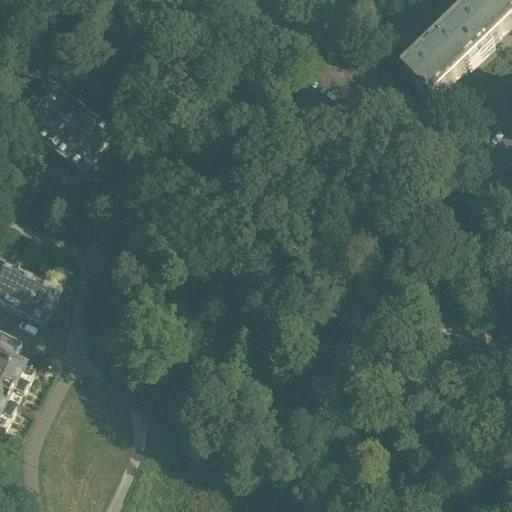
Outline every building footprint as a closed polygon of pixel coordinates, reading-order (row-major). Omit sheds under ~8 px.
[(511,30),(511,1),(510,0),(480,0),(450,29),(480,61),(511,30)] [(403,74),(433,106),(480,61),(450,29),(403,74)] [(49,150),(79,112),(45,86),(16,124),(49,150)] [(79,112),(49,150),(83,177),(113,139),(79,112)] [(0,268),(0,309),(1,310),(3,307),(43,327),(58,297),(0,268)] [(0,341),(0,433),(5,436),(34,376),(13,366),(20,351),(0,341)]
